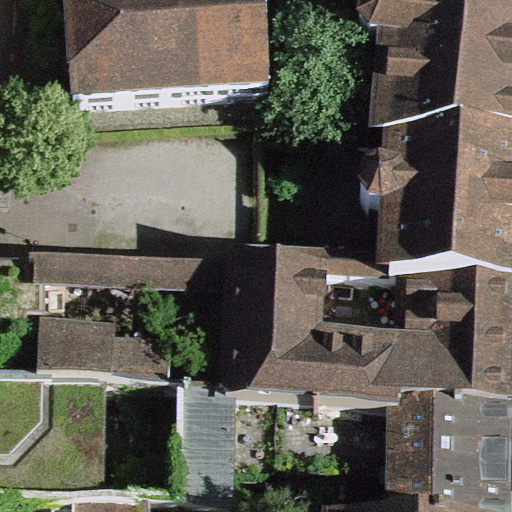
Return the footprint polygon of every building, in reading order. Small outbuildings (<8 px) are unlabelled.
[(65,0),(73,112),(267,101),(263,0),(65,0)] [(396,151),(511,144),(511,0),(397,0),(396,12),(374,9),(360,20),(358,38),(370,52),(392,54),(382,152),(396,151)] [(402,286),(511,292),(511,285),(511,144),(396,151),(395,183),(378,179),(364,186),(360,202),(368,216),(392,223),(389,285),(402,286)] [(232,304),(233,277),(38,266),(39,292),(232,304)] [(396,412),(507,414),(510,318),(511,308),(511,292),(402,286),(399,355),(316,348),(319,282),(233,277),(232,304),(226,400),(231,400),(230,407),(396,422),(396,412)] [(39,333),(36,386),(99,390),(168,396),(171,355),(114,352),(115,339),(39,333)] [(36,387),(0,385),(0,504),(73,510),(96,511),(99,390),(36,386),(36,387)] [(388,511),(505,511),(505,500),(507,414),(396,412),(396,422),(230,407),(231,400),(226,400),(180,396),(179,511),(229,511),(230,485),(349,487),(359,477),(390,477),(388,511)]
